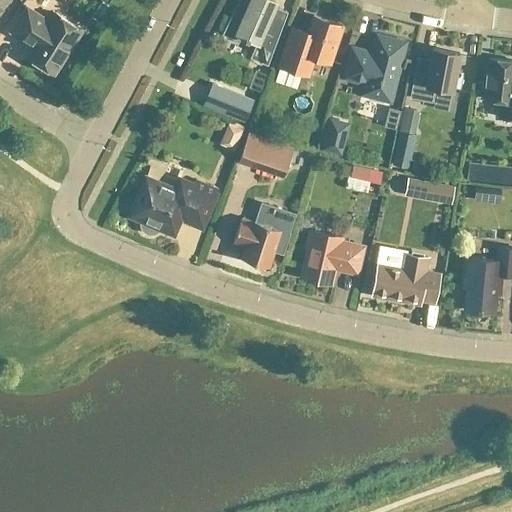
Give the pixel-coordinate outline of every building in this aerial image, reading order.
[(267,0),(238,0),(229,22),(241,27),(237,36),(246,40),(245,42),(248,44),(249,41),(257,44),(250,59),(267,67),(286,13),(273,7),(275,3),(267,0)] [(25,8),(9,33),(31,48),(25,58),(53,76),(81,32),(53,14),(48,22),(25,8)] [(291,28),(278,67),(307,77),(313,59),(329,65),(341,26),(312,17),(307,33),(291,28)] [(403,44),(376,37),(371,55),(351,50),(344,79),(364,84),(361,95),(365,96),(367,100),(381,103),(384,101),(388,102),(403,44)] [(458,54),(432,50),(427,76),(414,73),(409,99),(433,104),(436,89),(451,92),(458,54)] [(511,62),(488,60),(484,101),(500,102),(498,119),(511,120),(511,62)] [(265,78),(256,74),(250,89),(260,93),(265,78)] [(211,85),(203,105),(243,122),(252,101),(211,85)] [(297,130),(301,113),(280,108),(277,126),(297,130)] [(402,109),(390,165),(406,168),(418,112),(402,109)] [(340,157),(348,125),(327,120),(319,152),(340,157)] [(226,127),(218,147),(232,152),(240,133),(226,127)] [(247,134),(239,157),(236,165),(281,180),(284,172),(292,149),(247,134)] [(346,160),(367,164),(369,151),(348,148),(346,160)] [(465,170),(477,175),(483,160),(472,155),(465,170)] [(368,172),(351,168),(348,179),(366,183),(368,172)] [(511,169),(494,168),(492,182),(511,183),(511,169)] [(129,216),(140,221),(138,226),(140,230),(143,234),(147,236),(152,236),(156,233),(159,229),(172,234),(180,218),(201,227),(215,192),(194,182),(191,188),(178,182),(174,192),(144,179),(129,216)] [(453,188),(431,185),(428,203),(451,207),(453,188)] [(244,248),(240,260),(266,269),(275,242),(284,245),(293,215),(266,206),(260,225),(253,223),(252,225),(240,220),(232,243),(244,248)] [(306,250),(299,278),(331,285),(335,265),(343,267),(341,272),(356,275),(363,247),(341,242),(341,239),(308,231),(304,250),(306,250)] [(465,259),(462,288),(466,289),(464,309),(476,311),(476,312),(492,314),(495,283),(499,283),(500,276),(511,277),(511,249),(497,248),(495,262),(465,259)] [(377,264),(371,296),(418,305),(419,301),(433,303),(438,275),(424,273),(427,259),(404,254),(402,268),(377,264)]
